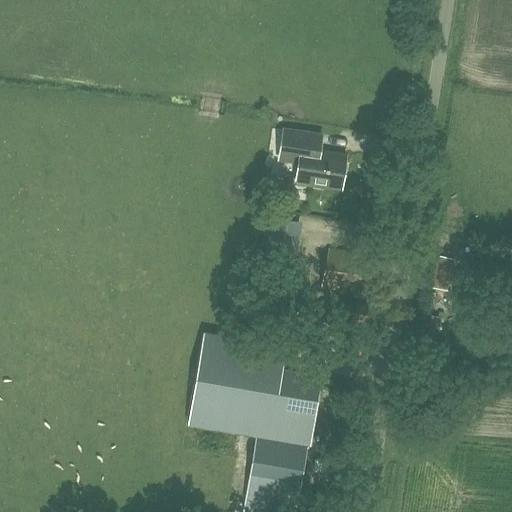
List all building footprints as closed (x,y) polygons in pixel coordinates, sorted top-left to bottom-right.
[(276,163),(296,166),(293,186),(339,192),(344,158),(302,152),(304,135),(281,132),(276,163)] [(296,225),(265,221),(258,268),(290,272),(296,225)] [(373,296),(379,258),(329,250),(323,288),(373,296)] [(366,333),(370,306),(331,301),(327,327),(366,333)] [(188,423),(309,444),(320,379),(281,372),(282,365),(285,349),(204,335),(188,423)] [(459,369),(479,369),(479,356),(459,356),(459,369)] [(335,377),(335,367),(314,367),(314,376),(335,377)] [(257,443),(256,473),(299,474),(299,443),(257,443)]
